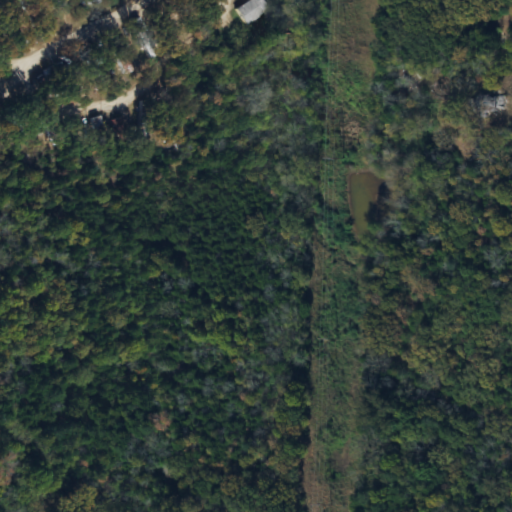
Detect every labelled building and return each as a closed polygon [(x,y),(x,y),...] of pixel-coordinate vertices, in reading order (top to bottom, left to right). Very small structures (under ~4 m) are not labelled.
[(247,24),(272,6),(267,0),(248,0),(236,9),(247,24)] [(497,94),(489,94),(489,103),(485,103),(485,111),(497,111),(497,94)] [(141,103),(141,132),(149,133),(149,104),(141,103)] [(107,133),(102,116),(93,118),(98,136),(107,133)] [(113,122),(119,133),(127,129),(121,118),(113,122)]
